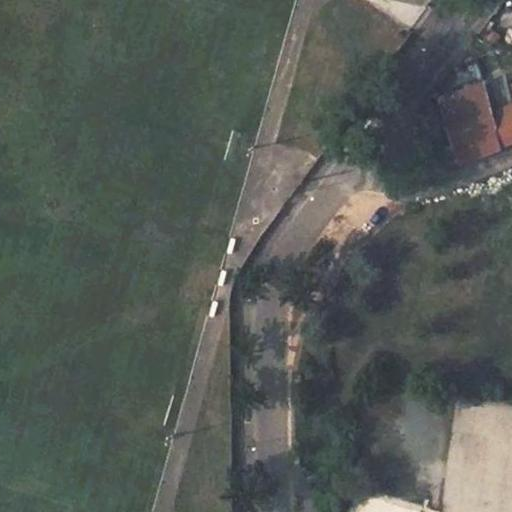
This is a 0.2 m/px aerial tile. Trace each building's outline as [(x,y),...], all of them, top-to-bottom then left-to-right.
[(301,44),(276,136),(318,148),(344,54),(301,44)] [(485,83),(443,99),(445,105),(424,112),(428,125),(448,118),(456,142),(449,144),(454,162),(503,144),(494,112),(485,83)] [(511,105),(494,112),(503,144),(511,141),(511,105)] [(425,201),(408,208),(403,236),(414,239),(425,201)] [(453,432),(488,436),(491,407),(456,403),(453,432)] [(338,459),(307,459),(308,486),(334,485),(334,472),(338,472),(338,459)] [(423,511),(424,511),(355,491),(348,511),(423,511)]
